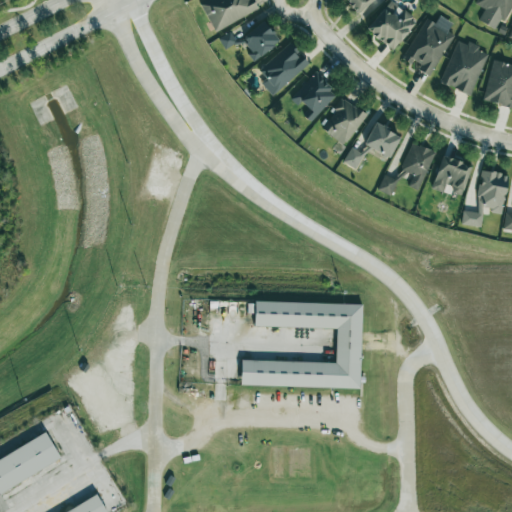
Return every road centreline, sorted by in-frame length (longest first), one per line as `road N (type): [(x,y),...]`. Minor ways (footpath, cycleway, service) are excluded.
road 1 (tertiary): [(206,144),(248,189),(382,271),(423,317),(450,379),(482,425),(511,450)]
road 2 (residential): [(206,144),(177,202),(152,329),(154,511)]
road 3 (residential): [(511,141),(412,106),(330,40),(298,0)]
road 4 (tertiary): [(107,0),(141,72),(188,135),(206,144)]
road 5 (residential): [(406,511),(405,378),(438,349)]
road 6 (tertiary): [(206,144),(129,0)]
road 7 (tertiary): [(0,69),(129,0)]
